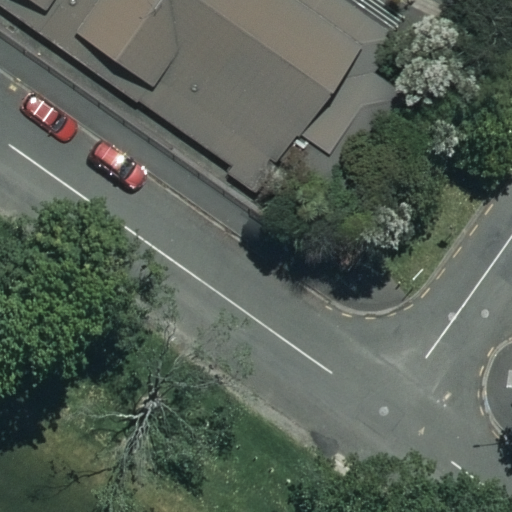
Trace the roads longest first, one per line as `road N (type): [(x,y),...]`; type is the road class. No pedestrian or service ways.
road 1 (residential): [(389,413),(0,138)]
road 2 (residential): [(511,236),(389,413)]
road 3 (residential): [(511,503),(389,413)]
